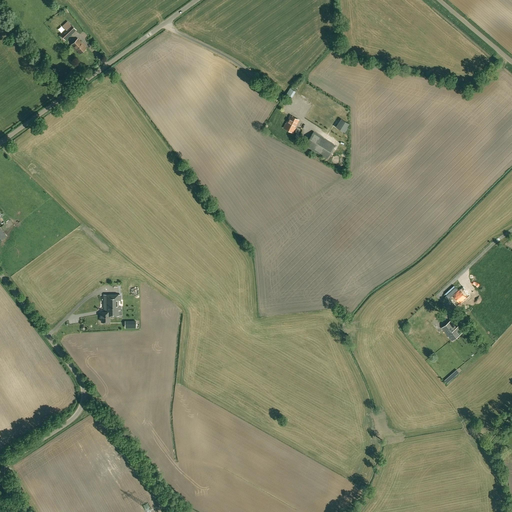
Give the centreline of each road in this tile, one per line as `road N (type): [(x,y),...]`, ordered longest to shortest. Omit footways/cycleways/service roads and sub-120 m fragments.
road 1 (unclassified): [(0,475),(76,415),(83,398),(81,383),(0,272)]
road 2 (unclassified): [(0,143),(196,0)]
